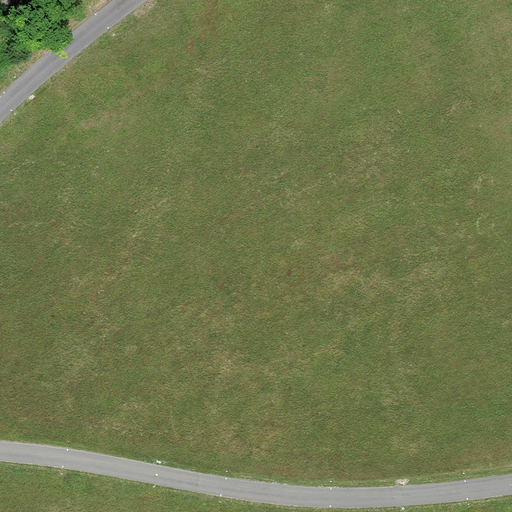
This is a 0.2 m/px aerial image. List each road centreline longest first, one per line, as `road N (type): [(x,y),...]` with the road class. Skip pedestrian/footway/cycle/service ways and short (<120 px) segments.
road 1 (tertiary): [(511,483),(323,498),(0,448)]
road 2 (tertiary): [(0,110),(128,0)]
